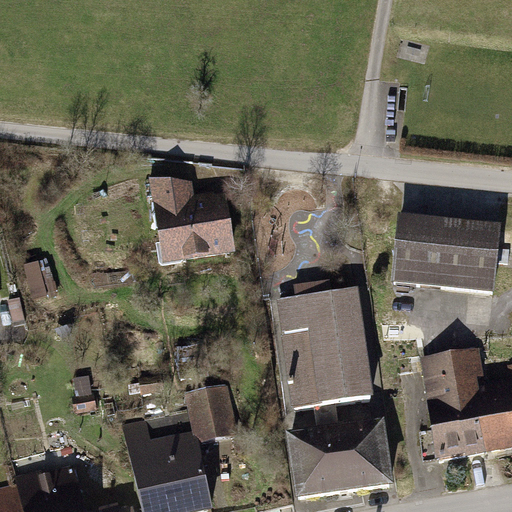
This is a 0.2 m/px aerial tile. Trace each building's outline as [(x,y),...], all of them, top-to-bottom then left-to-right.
[(196,175),(156,181),(169,266),(241,256),(232,193),(199,197),(196,175)] [(510,224),(406,216),(400,287),(504,296),(510,224)] [(34,298),(58,294),(52,260),(28,264),(34,298)] [(366,289),(279,302),(296,412),(383,398),(366,289)] [(483,352),(429,361),(447,465),(511,453),(511,383),(489,388),(483,352)] [(230,388),(190,398),(202,445),(242,435),(230,388)] [(382,426),(291,439),(300,500),(391,487),(382,426)] [(219,511),(198,429),(132,446),(149,511),(219,511)] [(90,511),(78,462),(20,477),(28,511),(137,511),(136,504),(105,511),(90,511)] [(28,511),(21,485),(0,490),(0,511),(28,511)]
